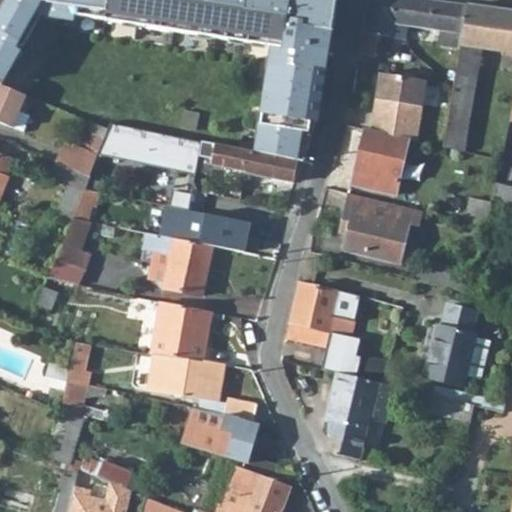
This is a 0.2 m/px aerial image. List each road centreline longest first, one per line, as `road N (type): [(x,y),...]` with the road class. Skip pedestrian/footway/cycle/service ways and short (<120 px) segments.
road 1 (residential): [(336,511),(270,373),(271,345),(357,0)]
road 2 (unknown): [(312,462),(468,495)]
